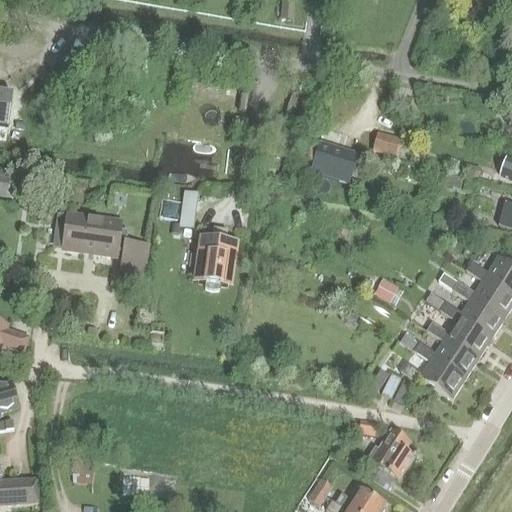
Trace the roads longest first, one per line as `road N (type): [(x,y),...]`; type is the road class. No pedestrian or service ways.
road 1 (track): [(479,445),(436,427),(345,411),(115,375),(30,372)]
road 2 (track): [(511,96),(88,22)]
road 3 (unclassified): [(436,511),(511,393)]
